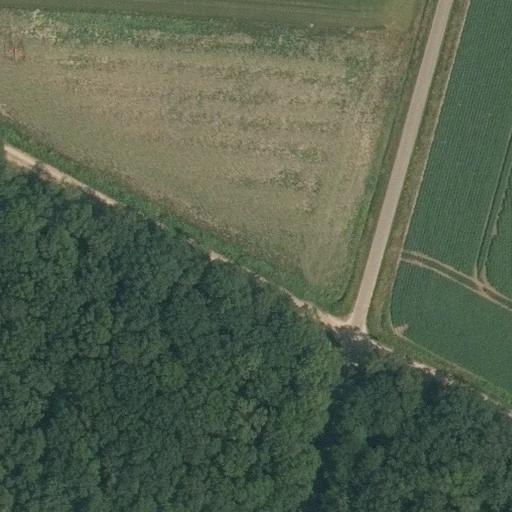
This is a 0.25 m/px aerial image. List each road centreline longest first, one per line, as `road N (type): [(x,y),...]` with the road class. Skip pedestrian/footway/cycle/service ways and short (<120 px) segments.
road 1 (track): [(0,153),(511,422)]
road 2 (unclassified): [(302,511),(444,0)]
